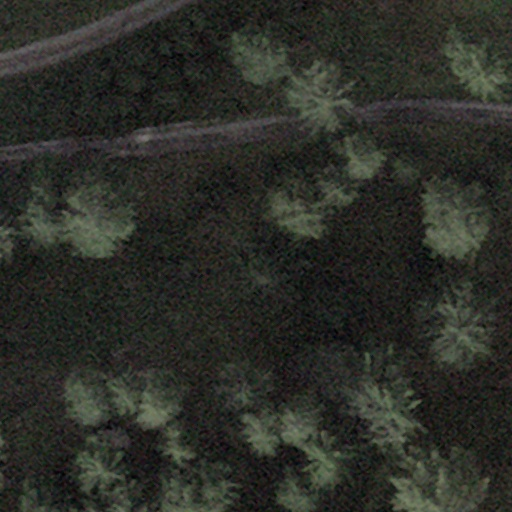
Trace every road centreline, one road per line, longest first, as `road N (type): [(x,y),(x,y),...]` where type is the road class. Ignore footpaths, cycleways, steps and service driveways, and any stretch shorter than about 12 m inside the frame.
road 1 (track): [(0,158),(214,144),(396,98),(511,116)]
road 2 (track): [(160,0),(0,56)]
